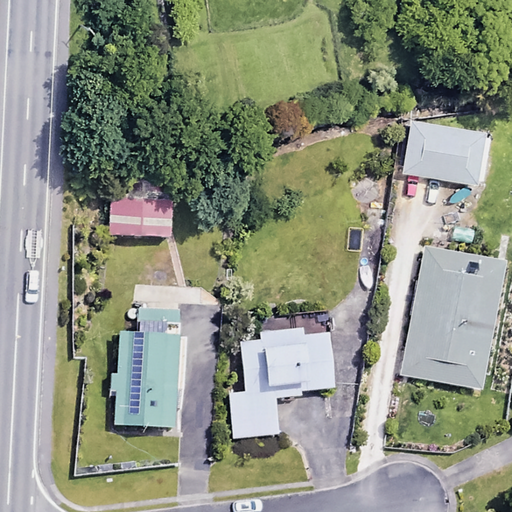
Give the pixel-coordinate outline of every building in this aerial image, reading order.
[(481,129),(406,120),(399,174),(474,184),(481,129)] [(165,235),(166,188),(104,185),(102,233),(165,235)] [(501,262),(421,248),(398,374),(478,388),(501,262)] [(184,335),(176,335),(177,309),(130,307),(129,331),(113,331),(109,426),(173,428),(174,392),(182,393),(184,335)] [(298,398),(298,392),(329,390),(325,334),(298,336),(297,329),(236,334),(240,389),(225,390),(228,437),(274,434),(271,400),(298,398)]
